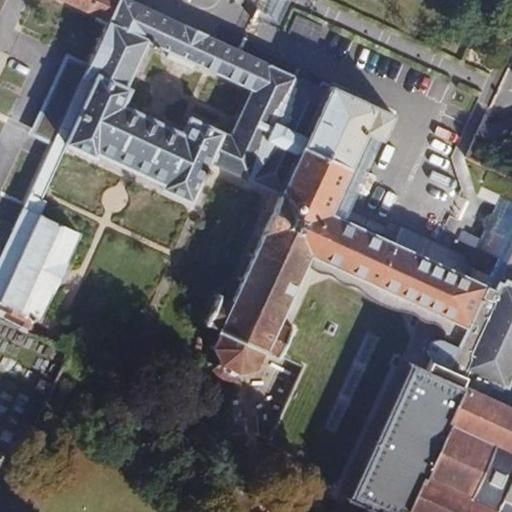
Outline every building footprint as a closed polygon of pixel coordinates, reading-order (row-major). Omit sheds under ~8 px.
[(188,29),(122,0),(120,0),(107,29),(79,89),(25,206),(0,261),(0,321),(28,334),(34,321),(40,324),(80,234),(40,216),(46,204),(42,201),(67,146),(96,160),(99,156),(162,185),(160,190),(189,203),(210,163),(279,194),(326,94),(269,67),(240,54),(238,53),(198,33),(188,29)] [(59,0),(103,20),(100,27),(107,29),(120,0),(59,0)] [(0,190),(0,194),(25,206),(79,89),(69,84),(80,60),(58,49),(53,60),(60,63),(53,77),(51,78),(0,190)] [(332,88),(326,94),(279,194),(232,297),(230,301),(216,295),(204,321),(219,328),(211,349),(217,368),(235,377),(253,368),(262,348),(277,355),(290,330),(292,331),(320,273),(388,305),(376,333),(386,338),(405,298),(462,326),(486,275),(463,264),(466,259),(446,250),(434,244),(335,198),(364,134),(381,141),(393,117),(332,88)] [(485,113),(476,133),(484,137),(494,117),(485,113)] [(481,228),(476,236),(457,227),(452,237),(472,246),(466,259),(463,264),(486,275),(462,326),(405,298),(386,338),(443,365),(439,374),(480,394),(487,381),(511,393),(511,177),(507,175),(498,193),(477,184),(473,194),(492,203),(487,213),(482,214),(478,224),(481,228)] [(511,511),(511,408),(480,394),(439,374),(408,360),(344,497),(374,511),(400,511),(402,508),(410,511),(511,511)]
